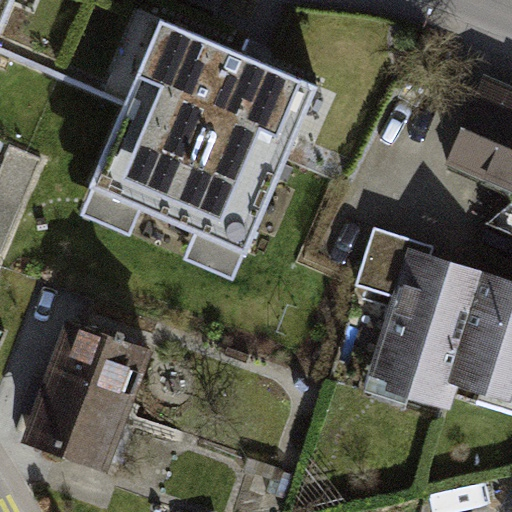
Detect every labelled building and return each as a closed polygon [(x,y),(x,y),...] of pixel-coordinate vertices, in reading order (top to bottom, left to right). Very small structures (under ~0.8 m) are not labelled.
[(0,0),(0,35),(15,0),(0,0)] [(320,84),(161,16),(88,186),(247,254),(320,84)] [(511,87),(483,75),(443,162),(511,191),(511,87)] [(0,283),(8,285),(42,146),(4,137),(0,151),(0,283)] [(511,279),(374,232),(355,284),(390,294),(358,386),(447,413),(456,383),(511,401),(511,279)] [(163,328),(72,296),(18,440),(109,472),(163,328)]
